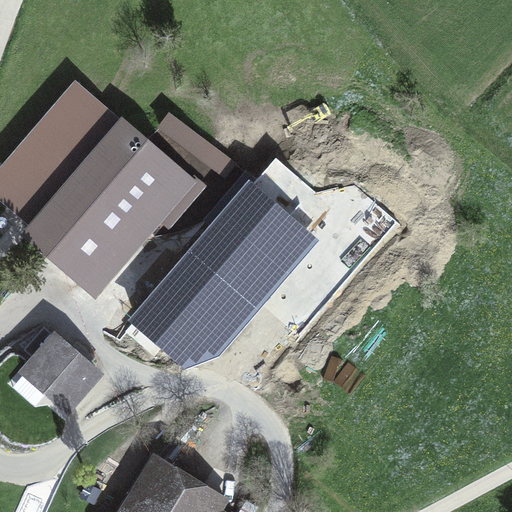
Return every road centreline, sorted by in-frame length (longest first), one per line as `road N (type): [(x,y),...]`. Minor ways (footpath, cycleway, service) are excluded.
road 1 (track): [(0,462),(34,463),(161,388),(209,385),(266,423),(285,469),(281,511)]
road 2 (track): [(26,311),(68,318),(161,388)]
